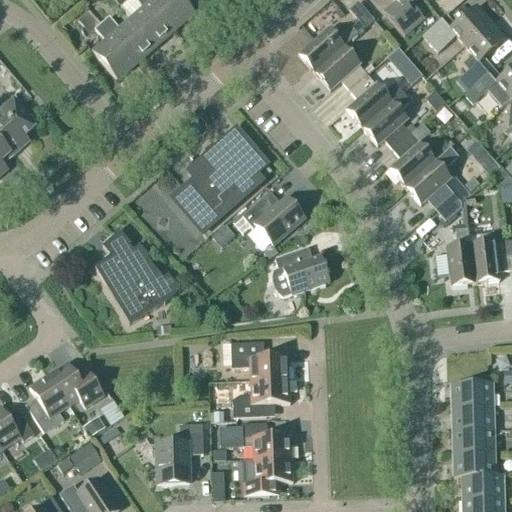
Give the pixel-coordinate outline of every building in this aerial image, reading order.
[(174,33),(144,0),(131,0),(121,9),(132,22),(131,22),(155,50),(174,33)] [(144,0),(174,33),(193,16),(179,0),(144,0)] [(410,7),(419,0),(390,0),(397,8),(385,18),(404,39),(423,22),(410,7)] [(313,77),(344,51),(373,24),(357,6),(348,14),(356,24),(336,42),(328,32),(297,59),(313,77)] [(463,50),(490,26),(476,10),(454,29),(446,20),(422,40),(437,57),(455,41),(463,50)] [(155,50),(131,22),(119,32),(108,20),(101,27),(136,66),(155,50)] [(472,89),(491,72),(483,62),(505,43),(490,26),(463,50),(471,59),(462,67),(468,74),(463,79),(472,89)] [(136,66),(101,27),(94,33),(105,45),(93,56),(116,83),(136,66)] [(348,95),(366,79),(362,75),(358,71),(360,69),(344,51),(313,77),(329,96),(340,86),(348,95)] [(397,54),(387,62),(410,89),(420,80),(397,54)] [(370,68),(362,75),(366,79),(373,74),(373,73),(370,68)] [(509,103),(511,101),(511,71),(500,82),(491,72),(472,89),(481,100),(486,95),(492,102),(501,94),(509,103)] [(361,133),(401,97),(393,88),(383,97),(375,87),(374,88),(366,79),(348,95),(356,104),(345,114),(361,133)] [(391,154),(409,139),(404,133),(401,130),(407,125),(398,114),(409,105),(401,97),(361,133),(377,151),(383,145),(391,154)] [(0,145),(12,159),(29,144),(25,139),(37,129),(13,101),(0,112),(0,145)] [(411,127),(404,133),(409,139),(416,133),(415,133),(411,127)] [(404,192),(434,165),(418,146),(429,137),(421,128),(415,133),(416,133),(409,139),(391,154),(399,163),(388,173),(404,192)] [(202,236),(261,185),(254,178),(265,168),(236,134),(187,176),(194,183),(172,202),(202,236)] [(3,167),(12,159),(0,145),(0,179),(8,173),(3,167)] [(435,214),(452,198),(444,189),(450,184),(442,174),(457,161),(449,152),(434,165),(404,192),(420,210),(427,205),(435,214)] [(492,166),(482,175),(489,182),(497,175),(499,173),(492,166)] [(499,192),(511,190),(511,184),(501,172),(499,173),(497,175),(499,192)] [(450,184),(444,189),(452,198),(460,207),(464,203),(470,198),(469,198),(454,181),(450,184)] [(472,182),(464,190),(469,196),(478,188),(472,182)] [(279,208),(270,197),(242,221),(252,233),(255,230),(272,250),(303,223),(286,202),(279,208)] [(461,211),(460,207),(452,198),(435,214),(445,226),(461,211)] [(224,231),(211,241),(220,251),(232,240),(224,231)] [(474,288),(469,248),(467,232),(455,234),(457,250),(445,251),(450,291),(474,288)] [(134,256),(118,237),(102,251),(110,259),(94,272),(129,329),(164,308),(179,295),(167,282),(163,285),(148,268),(150,266),(138,252),(134,256)] [(510,276),(506,246),(494,247),(494,245),(469,248),(474,288),(499,285),(498,277),(510,276)] [(277,256),(272,250),(262,256),(266,263),(277,256)] [(291,299),(329,286),(320,261),(312,264),(308,252),(274,264),(279,276),(274,278),(273,281),(273,284),(274,288),(275,293),(276,295),(278,297),(280,300),(281,301),(291,298),(291,299)] [(249,386),(288,384),(287,361),(263,361),(263,347),(230,348),(231,373),(248,373),(249,386)] [(48,380),(68,411),(78,404),(84,412),(103,400),(86,375),(76,381),(67,367),(48,380)] [(503,387),(511,386),(511,374),(503,375),(503,387)] [(58,417),(68,411),(48,380),(29,393),(35,403),(25,409),(43,437),(62,424),(58,417)] [(289,408),(288,384),(249,386),(249,399),(239,400),(231,404),(232,423),(265,422),(265,409),(289,408)] [(450,412),(492,411),(491,388),(450,389),(450,412)] [(0,411),(0,453),(1,454),(20,442),(23,446),(33,439),(17,414),(7,421),(0,411)] [(451,435),(493,434),(492,411),(450,412),(451,435)] [(222,415),(212,416),(212,417),(213,427),(222,426),(222,415)] [(97,420),(82,430),(89,441),(104,431),(97,420)] [(252,465),(291,463),(290,439),(266,440),(266,428),(240,429),(241,452),(251,451),(252,465)] [(157,488),(189,487),(188,460),(202,459),(201,429),(178,430),(179,447),(155,448),(157,488)] [(452,459),(493,458),(493,434),(451,435),(452,459)] [(80,478),(100,464),(89,448),(69,461),(80,478)] [(57,451),(51,455),(56,463),(65,457),(62,451),(57,451)] [(225,454),(212,454),(213,465),(225,465),(225,454)] [(460,482),(494,480),(493,458),(452,459),(452,482),(460,482)] [(66,461),(56,468),(62,477),(72,470),(66,461)] [(291,463),(252,465),(252,478),(242,478),(243,501),(279,500),(278,488),(292,487),(291,463)] [(461,505),(503,504),(502,480),(494,480),(460,482),(461,505)] [(72,489),(58,498),(67,511),(115,511),(96,483),(77,496),(72,489)] [(223,493),(210,493),(211,506),(223,505),(223,493)] [(58,511),(50,500),(38,508),(41,511),(40,511),(58,511)]
